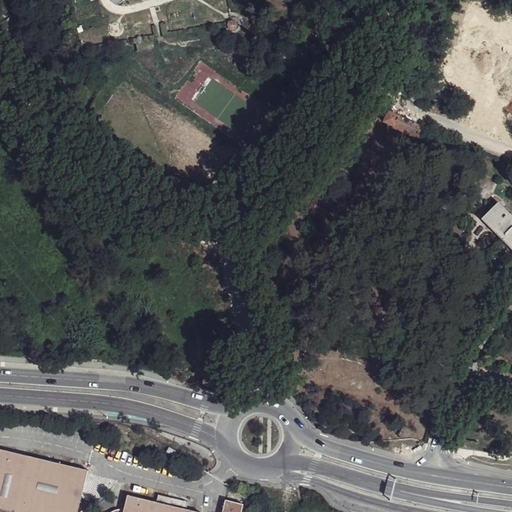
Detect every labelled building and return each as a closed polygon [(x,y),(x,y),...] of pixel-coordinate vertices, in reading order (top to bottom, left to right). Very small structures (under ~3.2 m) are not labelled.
[(232,17),(225,26),(225,27),(228,30),(231,32),(235,32),(238,30),(240,27),(241,23),(239,20),(235,17),(232,17)] [(153,40),(136,43),(138,51),(154,48),(153,40)] [(383,122),(393,126),(394,124),(393,124),(398,115),(388,110),(383,122)] [(426,127),(398,115),(393,124),(394,124),(422,137),(426,127)] [(511,247),(511,218),(500,206),(492,213),(490,211),(483,218),(511,247)] [(340,363),(339,365),(373,376),(376,362),(343,352),(343,353),(340,363)] [(169,376),(178,379),(181,373),(171,369),(169,376)] [(204,384),(223,390),(226,381),(224,373),(208,369),(204,384)] [(0,511),(196,511),(185,509),(156,502),(127,495),(123,509),(119,508),(114,508),(99,510),(82,510),(80,511),(78,511),(76,511),(88,470),(0,448),(0,447),(0,511)] [(177,451),(170,447),(167,452),(175,456),(177,451)] [(186,501),(158,495),(156,502),(185,509),(186,501)] [(224,499),(220,511),(241,511),(239,511),(242,504),(224,499)]
